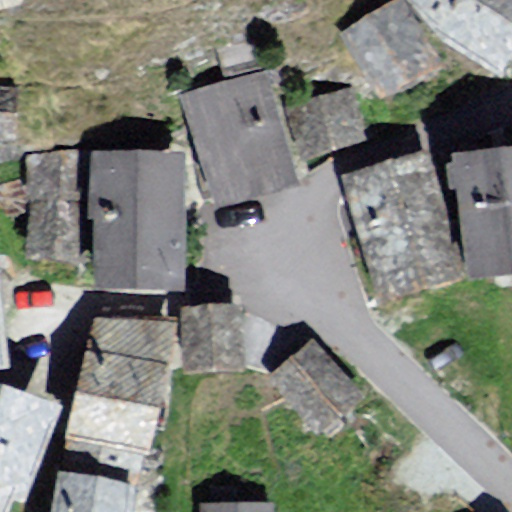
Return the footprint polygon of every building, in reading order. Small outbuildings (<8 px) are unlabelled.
[(391,0),(332,33),(373,105),(431,73),(391,0)] [(511,0),(391,0),(490,66),(511,33),(511,0)] [(261,72),(178,94),(207,207),(291,185),(261,72)] [(0,152),(4,153),(11,93),(0,91),(0,152)] [(345,91),(290,108),(305,154),(335,145),(360,138),(345,91)] [(511,151),(460,158),(473,269),(511,264),(511,151)] [(74,155),(26,155),(26,167),(26,195),(74,195),(74,155)] [(87,284),(170,285),(173,160),(89,159),(87,284)] [(353,184),(385,294),(457,273),(425,164),(353,184)] [(73,203),(31,203),(30,256),(57,256),(72,257),(73,203)] [(0,365),(8,365),(0,277),(0,365)] [(211,310),(188,312),(192,372),(240,369),(235,308),(211,310)] [(79,325),(59,435),(138,449),(158,339),(79,325)] [(355,400),(304,344),(265,380),(316,435),(355,400)] [(0,388),(0,506),(6,489),(20,494),(52,407),(0,388)] [(138,449),(59,435),(48,495),(127,510),(138,449)] [(126,511),(127,510),(48,495),(45,511),(126,511)] [(263,511),(263,502),(196,507),(196,511),(263,511)]
